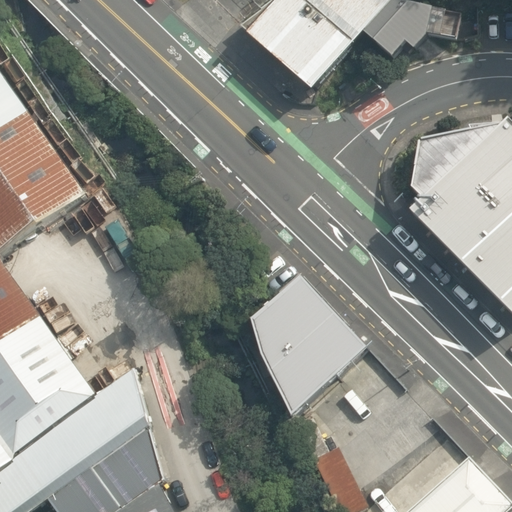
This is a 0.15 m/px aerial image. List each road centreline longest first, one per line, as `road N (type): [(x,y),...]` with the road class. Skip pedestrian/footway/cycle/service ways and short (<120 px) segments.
road 1 (secondary): [(298,190),(102,0)]
road 2 (secondary): [(484,376),(298,190)]
road 3 (residential): [(298,190),(396,103),(441,85),(511,77)]
road 4 (unclassified): [(118,289),(217,511)]
